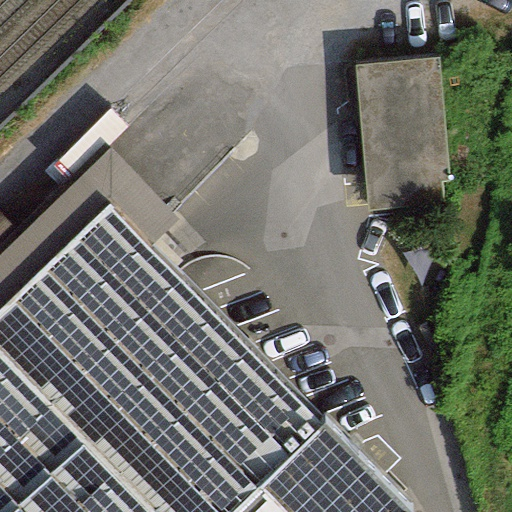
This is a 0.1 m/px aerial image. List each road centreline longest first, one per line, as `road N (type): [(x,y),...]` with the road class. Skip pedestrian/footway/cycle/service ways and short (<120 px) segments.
road 1 (unknown): [(423,511),(318,209),(240,53)]
road 2 (unknown): [(0,270),(240,53)]
